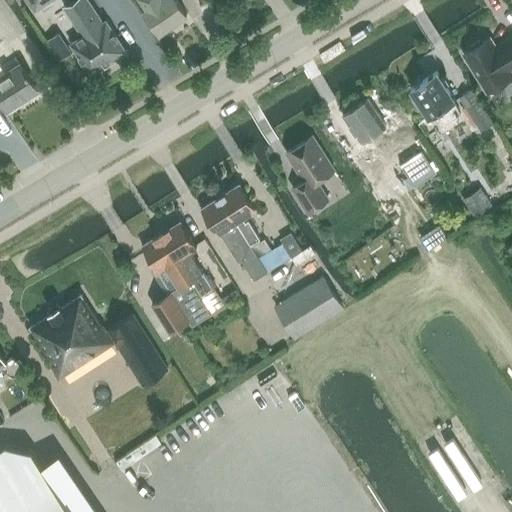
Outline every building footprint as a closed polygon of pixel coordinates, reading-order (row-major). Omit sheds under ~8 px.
[(28,0),(35,10),(50,0),(28,0)] [(91,73),(126,50),(106,19),(103,21),(89,0),(71,0),(64,5),(83,35),(71,43),(91,73)] [(160,32),(187,14),(177,0),(143,0),(148,6),(144,9),(160,32)] [(511,76),(511,72),(510,70),(511,68),(511,36),(496,47),(490,38),(484,42),(479,41),(471,46),(470,51),(464,55),(487,92),(511,76)] [(20,63),(0,76),(0,100),(7,111),(38,91),(28,76),(30,75),(28,72),(26,72),(20,63)] [(449,122),(461,114),(453,102),(455,100),(437,73),(411,89),(429,117),(441,109),(449,122)] [(472,91),(460,98),(482,132),(494,124),(472,91)] [(399,199),(431,177),(393,121),(387,125),(369,99),(343,117),(361,143),(369,138),(388,166),(380,172),(399,199)] [(293,188),(309,212),(329,199),(318,181),(335,170),(313,135),(287,152),(304,180),(293,188)] [(222,196),(252,243),(261,237),(250,219),(246,221),(243,216),(256,208),(241,184),(222,196)] [(269,270),(254,247),(252,243),(222,196),(202,208),(217,233),(219,232),(238,262),(241,260),(254,280),(258,277),(269,270)] [(182,221),(162,233),(192,279),(191,279),(201,295),(214,287),(191,250),(198,246),(182,221)] [(254,247),(269,270),(303,250),(291,231),(281,238),(283,242),(272,249),(266,239),(254,247)] [(192,279),(162,233),(143,245),(159,270),(166,266),(180,287),(172,291),(190,320),(193,324),(212,312),(201,295),(191,279),(192,279)] [(323,275),(275,305),(296,337),(343,308),(323,275)] [(172,291),(153,304),(171,333),(190,320),(172,291)] [(105,332),(80,294),(60,307),(59,305),(49,312),(50,313),(30,326),(60,374),(111,341),(110,341),(114,338),(143,383),(168,367),(133,313),(108,329),(108,330),(105,332)] [(81,420),(103,408),(85,375),(63,388),(81,420)] [(0,511),(75,511),(33,450),(7,445),(0,449),(0,511)] [(493,466),(481,473),(492,493),(504,486),(493,466)]
